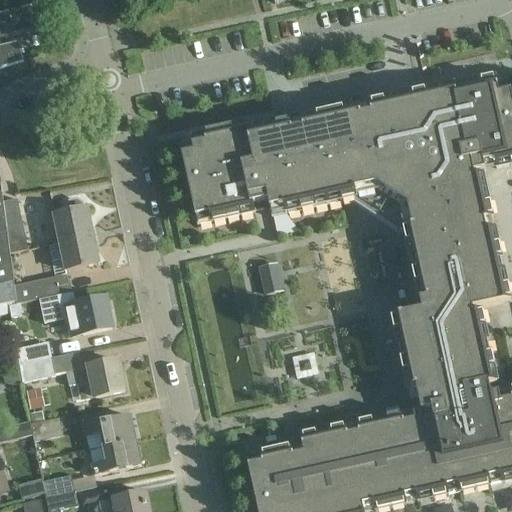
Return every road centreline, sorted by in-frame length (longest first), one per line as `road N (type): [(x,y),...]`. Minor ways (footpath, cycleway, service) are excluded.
road 1 (residential): [(202,511),(113,90)]
road 2 (residential): [(113,90),(501,0)]
